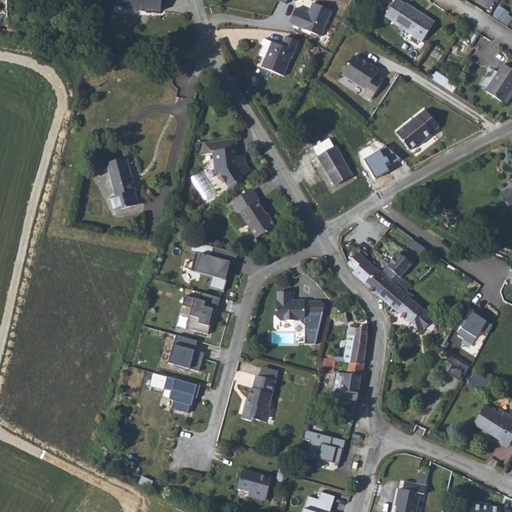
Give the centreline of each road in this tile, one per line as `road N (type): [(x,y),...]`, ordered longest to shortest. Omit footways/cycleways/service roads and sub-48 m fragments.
road 1 (residential): [(328,243),(258,283),(206,442),(190,456)]
road 2 (residential): [(197,0),(224,69),(322,232)]
road 3 (residential): [(322,232),(511,125)]
road 4 (residential): [(328,243),(380,319),(371,401),(383,429)]
road 5 (residential): [(511,487),(383,429)]
